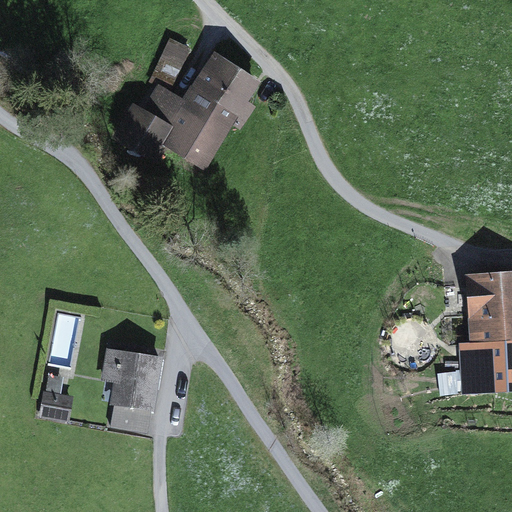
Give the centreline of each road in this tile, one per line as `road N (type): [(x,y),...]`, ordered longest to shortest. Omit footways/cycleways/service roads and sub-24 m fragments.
road 1 (track): [(321,511),(85,172),(0,112)]
road 2 (track): [(205,0),(279,76),(324,164),(364,207),(460,250),(511,259)]
road 3 (track): [(191,330),(175,357),(160,453),(162,511)]
